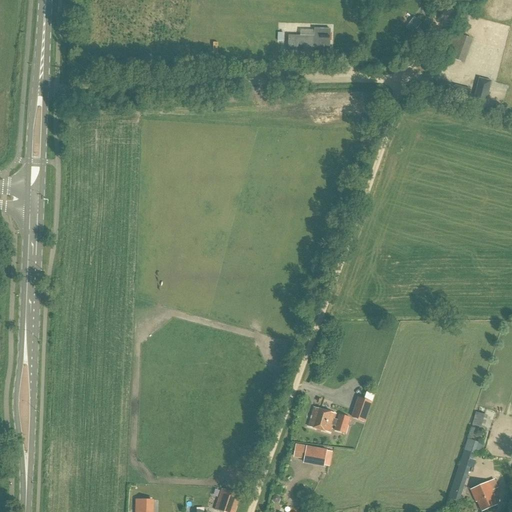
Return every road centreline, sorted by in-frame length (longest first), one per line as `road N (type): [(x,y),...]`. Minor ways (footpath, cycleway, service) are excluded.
road 1 (track): [(249,511),(405,78),(456,0)]
road 2 (unclassified): [(405,78),(39,88)]
road 3 (secondary): [(23,511),(34,199)]
